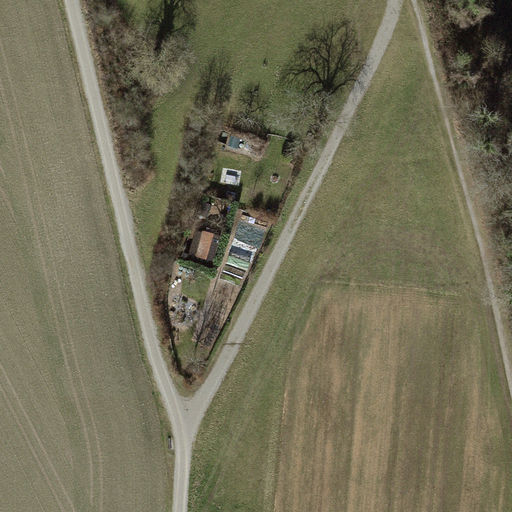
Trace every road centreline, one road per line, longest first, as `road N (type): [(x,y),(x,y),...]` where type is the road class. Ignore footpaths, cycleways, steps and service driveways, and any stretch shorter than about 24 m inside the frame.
road 1 (track): [(182,511),(187,433),(401,0)]
road 2 (track): [(74,0),(187,433)]
